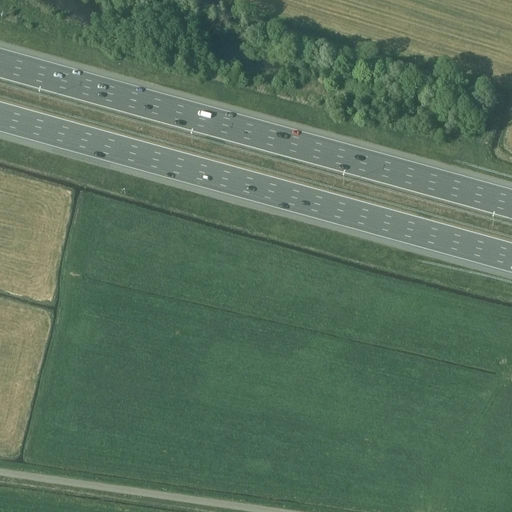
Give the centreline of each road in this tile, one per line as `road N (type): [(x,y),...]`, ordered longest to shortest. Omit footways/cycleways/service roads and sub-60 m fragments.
road 1 (motorway): [(511,205),(0,63)]
road 2 (motorway): [(0,116),(511,258)]
road 3 (unclassified): [(297,511),(0,469)]
